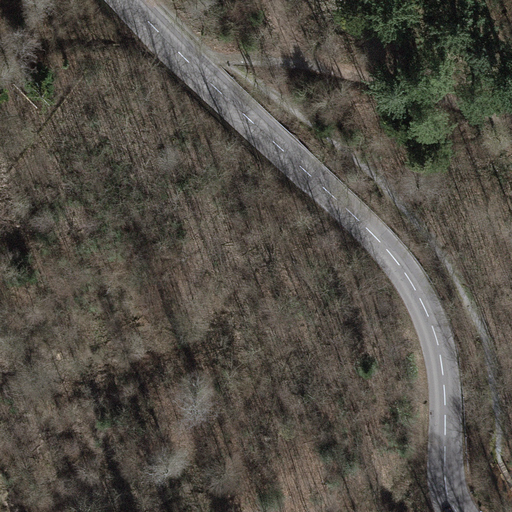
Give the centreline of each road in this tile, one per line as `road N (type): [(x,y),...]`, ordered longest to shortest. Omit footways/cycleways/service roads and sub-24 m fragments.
road 1 (tertiary): [(449,511),(432,347),(406,279),(348,206),(130,0)]
road 2 (track): [(180,52),(321,62),(511,120)]
